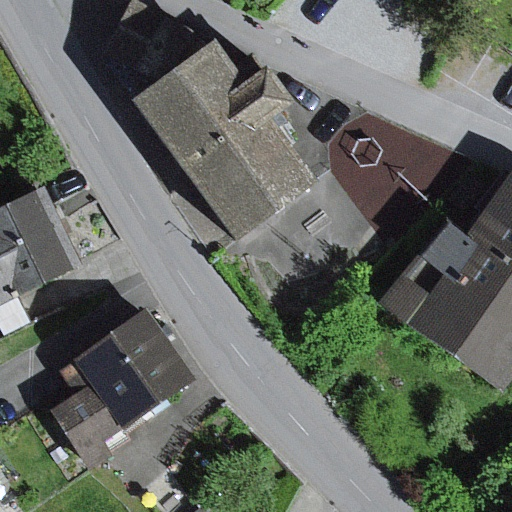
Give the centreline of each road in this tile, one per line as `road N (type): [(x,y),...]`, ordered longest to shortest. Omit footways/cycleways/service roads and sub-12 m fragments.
road 1 (residential): [(18,0),(193,293),(385,511)]
road 2 (residential): [(511,154),(184,0)]
